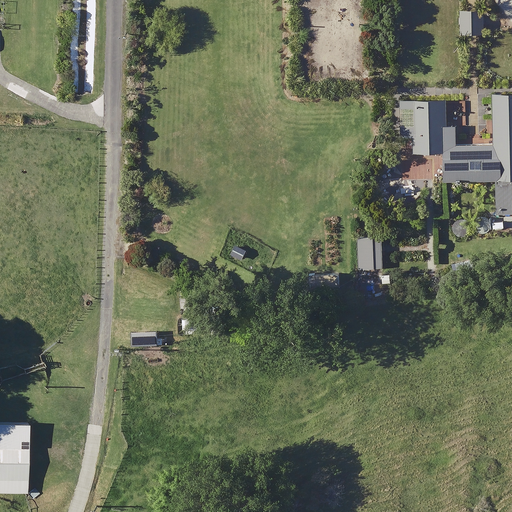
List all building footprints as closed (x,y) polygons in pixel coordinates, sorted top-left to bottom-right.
[(365,80),(365,0),(301,0),(301,80),(365,80)] [(482,35),(481,13),(458,14),(458,35),(482,35)] [(511,213),(511,98),(492,98),(492,145),(452,146),(452,128),(443,128),(443,102),(392,102),(392,138),(411,138),(411,155),(441,155),(441,173),(475,173),(475,181),(493,181),(493,214),(511,213)] [(370,237),(352,238),(356,270),(373,269),(370,237)] [(0,490),(27,491),(28,444),(0,443),(0,490)]
